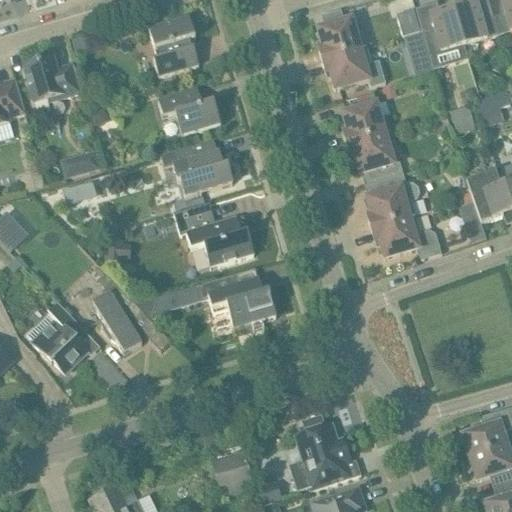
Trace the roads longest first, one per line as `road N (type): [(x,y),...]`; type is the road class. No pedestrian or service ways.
road 1 (unclassified): [(45,456),(360,359)]
road 2 (residential): [(254,15),(342,312)]
road 3 (unclassified): [(511,252),(342,312)]
road 4 (residential): [(0,47),(164,0)]
